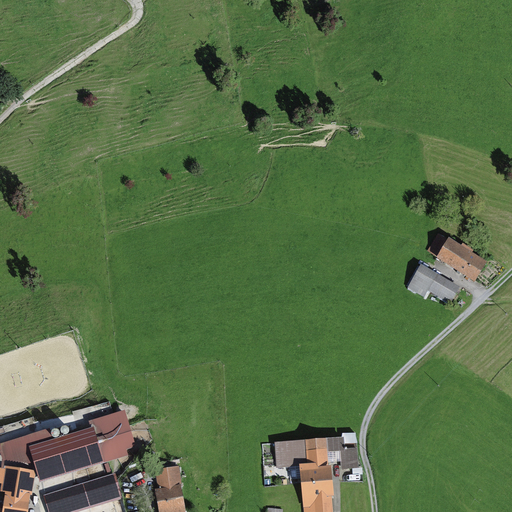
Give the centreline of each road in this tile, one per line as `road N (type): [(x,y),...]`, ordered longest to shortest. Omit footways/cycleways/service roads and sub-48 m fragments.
road 1 (track): [(376,511),(363,442),(376,399),(511,270)]
road 2 (track): [(0,121),(126,30),(136,19),(133,0)]
